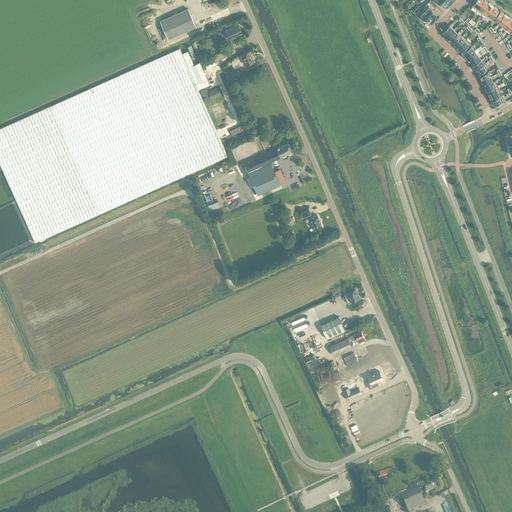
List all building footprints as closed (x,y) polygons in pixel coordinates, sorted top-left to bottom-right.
[(477,10),(483,0),(476,0),(472,7),(477,10)] [(483,0),(477,10),(482,14),(489,3),(483,0)] [(422,8),(433,18),(437,14),(433,10),(435,8),(429,1),(422,8)] [(489,3),(482,14),(487,17),(494,7),(489,3)] [(296,4),(289,6),(291,13),(298,11),(296,4)] [(494,7),(487,17),(492,21),(499,10),(494,7)] [(165,40),(169,39),(196,27),(188,8),(160,21),(166,34),(163,36),(165,40)] [(428,23),(433,18),(422,8),(415,15),(422,21),(424,19),(428,23)] [(498,23),(504,15),(500,11),(494,20),(498,23)] [(504,15),(498,23),(502,26),(508,18),(504,15)] [(511,20),(508,18),(502,26),(506,29),(511,21),(511,20)] [(308,22),(304,25),(309,33),(313,30),(308,22)] [(242,33),(238,24),(225,30),(230,39),(242,33)] [(446,36),(453,29),(449,25),(442,32),(446,36)] [(457,33),(453,29),(446,36),(450,40),(457,33)] [(454,44),(462,36),(458,32),(457,33),(450,40),(454,44)] [(466,40),(465,40),(462,36),(454,44),(458,48),(466,40)] [(466,40),(458,48),(462,52),(470,43),(466,39),(465,40),(466,40)] [(317,46),(311,49),(314,56),(320,54),(317,46)] [(466,57),(474,51),(471,46),(463,52),(466,57)] [(195,84),(188,67),(182,53),(180,48),(0,128),(0,163),(35,242),(228,156),(198,90),(195,84)] [(347,49),(338,56),(340,59),(349,52),(347,49)] [(188,67),(194,64),(192,59),(188,51),(182,53),(188,67)] [(249,51),(242,54),(244,58),(247,65),(255,61),(253,57),(252,57),(249,51)] [(469,61),(478,55),(474,51),(466,57),(469,61)] [(473,66),(481,59),(478,55),(469,61),(473,66)] [(484,64),(484,63),(481,59),(473,66),(476,70),(484,64)] [(195,84),(207,78),(200,62),(194,64),(188,67),(195,84)] [(484,64),(476,70),(479,74),(489,67),(486,62),(484,63),(484,64)] [(228,81),(232,79),(240,75),(238,70),(230,73),(226,75),(228,81)] [(482,81),(491,77),(488,72),(479,76),(482,81)] [(484,86),(493,81),(491,77),(482,81),(484,86)] [(195,84),(198,90),(210,84),(207,78),(195,84)] [(496,86),(495,86),(493,81),(484,86),(486,91),(496,86)] [(498,91),(500,90),(497,85),(495,86),(496,86),(486,91),(489,96),(498,91)] [(218,99),(222,97),(218,87),(212,90),(213,90),(208,92),(212,100),(217,97),(218,99)] [(501,96),(500,96),(498,91),(489,96),(491,101),(501,96)] [(501,96),(491,101),(494,106),(498,104),(498,105),(502,103),(501,102),(505,100),(502,95),(500,96),(501,96)] [(287,143),(239,165),(244,174),(248,173),(271,162),(292,153),(287,143)] [(281,185),(271,162),(248,173),(258,195),(281,185)] [(309,218),(315,230),(323,227),(317,214),(312,217),(311,214),(309,210),(301,213),(303,218),(309,215),(310,218),(309,218)] [(348,304),(351,302),(360,299),(356,289),(347,293),(344,294),(348,304)] [(345,330),(339,316),(320,325),(327,338),(345,330)] [(377,339),(372,329),(361,333),(366,344),(377,339)] [(348,338),(329,346),(333,355),(352,347),(348,338)] [(354,352),(344,357),(348,366),(358,361),(354,352)] [(367,383),(370,389),(379,385),(377,382),(383,379),(379,371),(368,376),(370,381),(367,383)] [(347,400),(361,394),(359,388),(350,392),(348,388),(344,389),(346,394),(345,394),(347,400)] [(379,478),(396,472),(394,467),(377,473),(379,478)] [(401,495),(408,511),(425,504),(420,494),(425,492),(426,493),(429,492),(434,490),(431,484),(427,486),(426,485),(422,486),(423,488),(418,490),(418,488),(401,495)]
